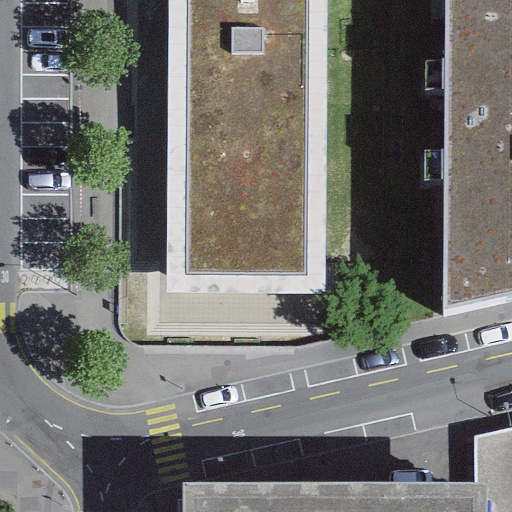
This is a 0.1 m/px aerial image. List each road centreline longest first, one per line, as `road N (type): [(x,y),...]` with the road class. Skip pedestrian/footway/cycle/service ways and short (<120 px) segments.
road 1 (residential): [(107,463),(511,369)]
road 2 (residential): [(0,364),(29,406),(107,463)]
